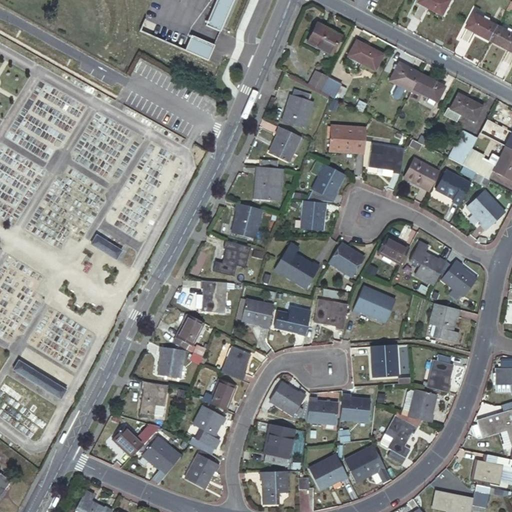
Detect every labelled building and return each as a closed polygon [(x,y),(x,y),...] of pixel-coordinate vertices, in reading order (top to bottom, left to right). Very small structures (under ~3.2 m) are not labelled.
[(215,0),(205,25),(220,31),(233,0),(215,0)] [(450,0),(420,0),(419,3),(443,16),(451,1),(450,0)] [(466,27),(491,40),(498,26),(474,13),(466,27)] [(316,23),(307,41),(331,54),(341,36),(316,23)] [(511,32),(498,26),(491,40),(511,51),(511,32)] [(191,34),(184,50),(207,59),(214,44),(191,34)] [(356,40),(348,56),(374,70),(382,54),(356,40)] [(388,80),(410,92),(412,89),(420,74),(398,62),(388,80)] [(325,84),(328,78),(316,71),(312,78),(325,84)] [(444,86),(420,74),(412,89),(436,102),(444,86)] [(309,84),(321,91),(325,84),(312,78),(309,84)] [(335,98),(342,85),(328,78),(325,84),(321,91),(335,98)] [(287,85),(285,92),(300,96),(302,88),(287,85)] [(300,96),(285,92),(284,99),(286,100),(282,118),(301,123),(308,98),(300,96)] [(458,94),(450,109),(459,114),(474,122),(482,106),(458,94)] [(459,114),(450,109),(447,108),(444,115),(455,121),(459,114)] [(351,148),(351,151),(359,152),(360,125),(326,123),(325,147),(351,148)] [(295,135),(273,124),(270,131),(273,133),(264,150),(283,160),(295,135)] [(482,126),(478,133),(484,135),(488,137),(492,131),(482,126)] [(416,142),(421,144),(427,132),(423,130),(416,142)] [(457,141),(447,158),(454,161),(463,144),(457,141)] [(470,148),(463,144),(454,161),(461,166),(466,156),(470,148)] [(388,172),(396,173),(398,146),(377,145),(376,154),(364,153),(363,168),(388,170),(388,172)] [(499,157),(494,168),(511,176),(511,150),(505,147),(499,157)] [(486,163),(494,168),(499,157),(491,153),(486,163)] [(466,156),(461,166),(469,170),(474,161),(466,156)] [(417,187),(423,190),(434,169),(410,157),(401,175),(419,184),(417,187)] [(474,161),(469,170),(473,172),(488,179),(494,168),(486,163),(475,158),(474,161)] [(252,170),(250,195),(264,196),(265,186),(273,186),(275,165),(250,163),(249,169),(252,170)] [(320,163),(307,186),(300,197),(325,199),(327,197),(330,192),(328,190),(338,173),(320,163)] [(450,201),(456,205),(467,184),(442,171),(433,189),(451,199),(450,201)] [(488,179),(473,172),(470,179),(484,186),(488,179)] [(477,225),(482,230),(502,212),(482,190),(464,206),(479,223),(477,225)] [(258,207),(232,198),(229,207),(233,208),(226,227),(248,234),(258,207)] [(297,198),(295,225),(315,227),(317,207),(319,207),(319,200),(297,198)] [(373,252),(395,265),(405,247),(383,234),(373,252)] [(96,235),(91,244),(115,260),(120,251),(96,235)] [(277,266),(301,280),(315,257),(308,253),(306,255),(290,245),(293,240),(285,235),(274,253),(282,257),(277,266)] [(244,238),(217,236),(216,244),(219,244),(217,258),(213,257),(212,267),(232,269),(234,259),(242,260),(244,238)] [(334,239),(321,259),(345,273),(357,255),(338,243),(339,242),(334,239)] [(414,273),(431,283),(444,261),(438,257),(436,259),(424,253),(427,248),(419,243),(409,261),(418,266),(414,273)] [(454,260),(440,277),(462,295),(475,279),(458,266),(459,264),(454,260)] [(221,276),(195,277),(196,285),(198,285),(198,290),(199,303),(199,306),(223,306),(221,276)] [(360,283),(349,306),(356,310),(358,306),(381,317),(391,297),(360,283)] [(260,321),(267,295),(240,288),(234,310),(253,315),(252,318),(260,321)] [(315,292),(308,314),(330,320),(329,323),(336,325),(344,301),(315,292)] [(271,299),(267,313),(292,320),(291,322),(298,324),(305,300),(284,294),(282,302),(271,299)] [(435,325),(432,336),(452,342),(456,331),(449,330),(453,314),(455,315),(457,309),(432,302),(426,323),(429,324),(435,325)] [(168,334),(183,340),(186,341),(196,317),(178,310),(168,334)] [(428,335),(432,336),(435,325),(429,324),(427,332),(428,335)] [(181,345),(183,340),(168,334),(166,339),(181,345)] [(215,334),(207,360),(230,366),(232,359),(229,358),(234,340),(215,334)] [(189,339),(181,353),(189,357),(196,343),(189,339)] [(365,352),(364,374),(388,375),(389,346),(363,345),(362,352),(365,352)] [(153,353),(153,375),(173,375),(174,347),(150,346),(150,353),(153,353)] [(427,359),(419,385),(442,393),(444,385),(441,384),(447,366),(442,364),(444,358),(432,355),(430,361),(427,359)] [(492,363),(488,384),(505,387),(505,389),(511,390),(511,359),(496,357),(495,364),(492,363)] [(19,360),(13,369),(60,399),(66,391),(19,360)] [(200,367),(194,391),(213,397),(220,372),(200,367)] [(271,373),(258,389),(281,406),(294,387),(289,383),(287,385),(271,373)] [(132,386),(130,409),(144,411),(145,400),(153,401),(155,380),(131,378),(130,386),(132,386)] [(369,381),(361,380),(359,392),(367,393),(369,381)] [(410,388),(401,415),(414,419),(425,424),(427,416),(425,415),(431,395),(410,388)] [(299,389),(295,412),(323,415),(326,397),(307,394),(307,391),(299,389)] [(333,389),(329,414),(356,418),(358,397),(338,394),(339,390),(333,389)] [(188,416),(182,432),(201,440),(207,425),(201,422),(206,409),(208,410),(211,404),(188,395),(181,413),(188,416)] [(489,408),(475,411),(480,428),(494,424),(501,423),(505,439),(511,437),(511,424),(507,403),(511,402),(510,395),(487,400),(489,408)] [(261,416),(252,437),(249,444),(269,453),(284,418),(261,408),(258,415),(261,416)] [(410,426),(398,419),(389,413),(378,431),(386,435),(376,452),(392,462),(402,447),(397,443),(405,430),(407,431),(410,426)] [(249,436),(252,437),(261,416),(258,415),(249,436)] [(414,419),(401,415),(398,419),(410,426),(414,419)] [(112,422),(101,436),(119,450),(134,432),(130,429),(127,433),(112,422)] [(501,423),(494,424),(498,441),(505,439),(501,423)] [(142,427),(131,446),(149,458),(143,469),(150,473),(168,443),(142,427)] [(184,436),(173,467),(191,474),(199,455),(201,456),(203,449),(189,444),(191,439),(184,436)] [(376,463),(365,439),(343,448),(347,458),(339,461),(344,474),(366,465),(367,467),(376,463)] [(297,455),(305,476),(327,468),(328,470),(336,467),(326,444),(297,455)] [(494,480),(495,476),(498,462),(505,464),(507,456),(491,452),(489,460),(473,456),(469,474),(494,480)] [(268,476),(269,455),(244,453),(243,460),(246,460),(244,486),(260,487),(261,476),(268,476)] [(498,462),(495,476),(505,479),(508,465),(505,464),(498,462)] [(283,464),(284,474),(293,473),(292,463),(283,464)] [(0,474),(0,496),(4,490),(10,482),(0,474)] [(432,482),(428,498),(451,505),(448,511),(459,511),(464,498),(478,502),(481,489),(467,485),(465,492),(432,482)] [(75,506),(72,511),(96,511),(103,500),(97,497),(95,499),(81,492),(84,487),(76,483),(66,502),(67,502),(75,506)] [(389,505),(381,509),(381,511),(418,511),(411,498),(405,501),(405,500),(390,507),(389,505)] [(63,509),(68,511),(72,511),(75,506),(67,502),(63,509)] [(128,511),(108,503),(104,511),(128,511)]
